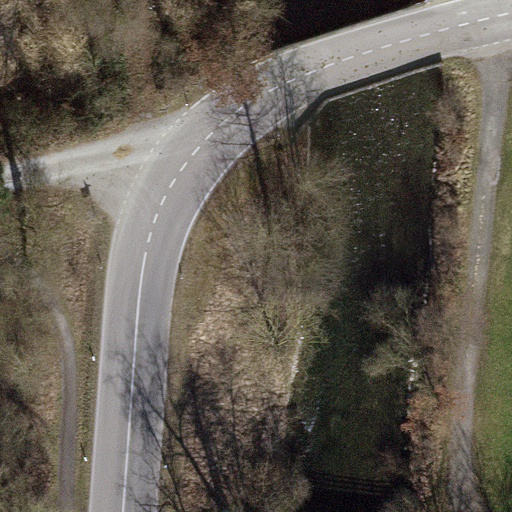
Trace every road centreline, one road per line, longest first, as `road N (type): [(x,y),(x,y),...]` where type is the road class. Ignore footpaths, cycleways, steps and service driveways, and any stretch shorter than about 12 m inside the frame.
road 1 (track): [(494,8),(455,438),(481,511)]
road 2 (tertiary): [(123,511),(144,230),(194,146)]
road 3 (tertiary): [(511,5),(267,86),(194,146)]
road 4 (track): [(194,146),(0,175)]
